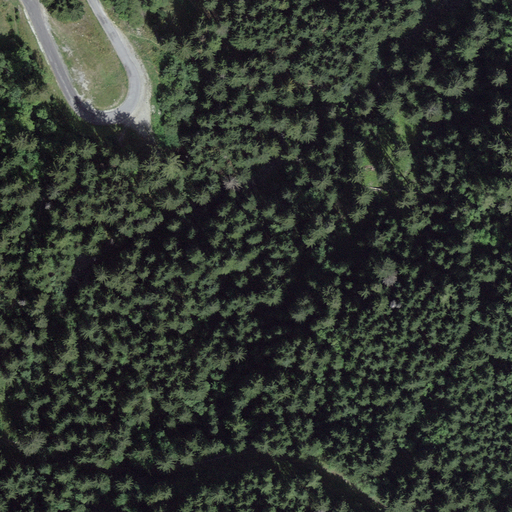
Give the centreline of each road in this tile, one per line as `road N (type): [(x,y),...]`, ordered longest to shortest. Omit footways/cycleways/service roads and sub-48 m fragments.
road 1 (track): [(387,511),(358,487),(280,453),(138,474),(0,437)]
road 2 (residential): [(28,0),(77,108),(124,117),(138,78),(92,0)]
